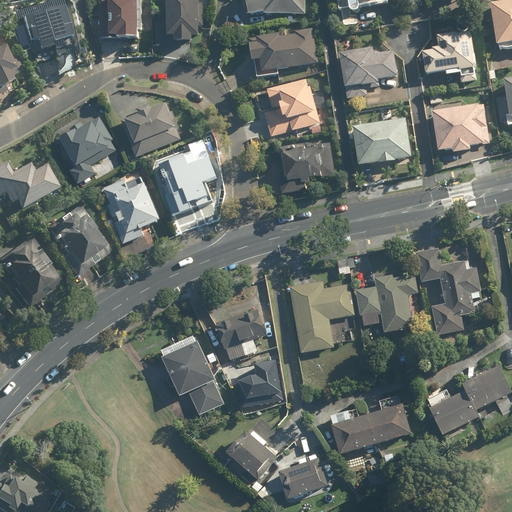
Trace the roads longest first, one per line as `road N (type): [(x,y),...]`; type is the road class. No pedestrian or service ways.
road 1 (residential): [(0,138),(111,73),(154,69),(192,80),(214,92),(234,120),(245,246)]
road 2 (secondary): [(245,246),(129,297),(51,355),(0,409)]
road 3 (secondary): [(511,188),(245,246)]
